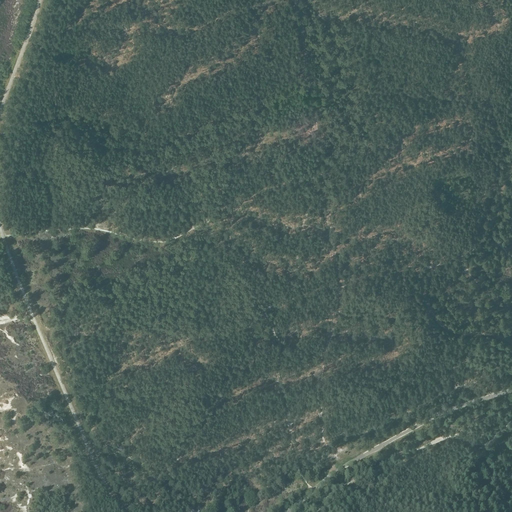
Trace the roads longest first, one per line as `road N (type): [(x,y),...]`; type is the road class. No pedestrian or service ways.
road 1 (unknown): [(65,0),(45,29),(22,107),(48,128),(46,173),(74,171),(128,185),(155,208),(169,208),(264,150),(280,146),(288,161),(304,204),(294,257),(305,278),(263,294),(296,464),(324,498)]
road 2 (unknown): [(487,444),(459,435),(395,455),(342,483),(317,511)]
